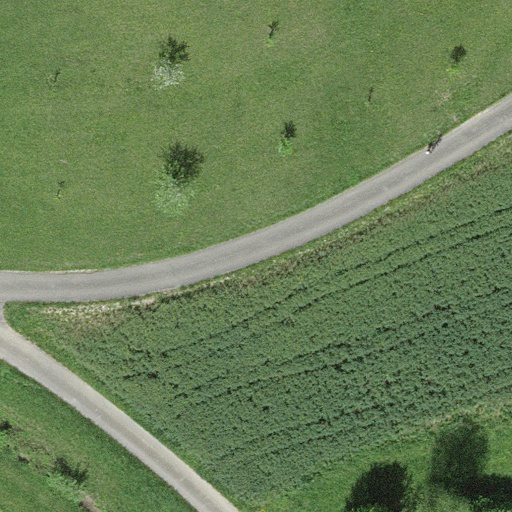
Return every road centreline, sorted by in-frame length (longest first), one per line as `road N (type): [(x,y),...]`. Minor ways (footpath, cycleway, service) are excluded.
road 1 (unclassified): [(511,119),(378,197),(247,256),(105,295),(0,299)]
road 2 (unclassified): [(0,334),(214,511)]
